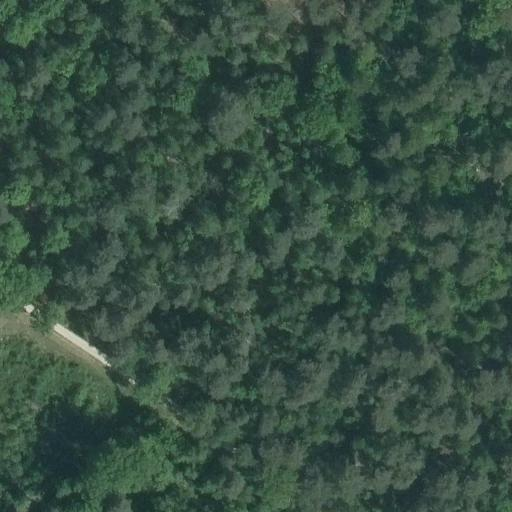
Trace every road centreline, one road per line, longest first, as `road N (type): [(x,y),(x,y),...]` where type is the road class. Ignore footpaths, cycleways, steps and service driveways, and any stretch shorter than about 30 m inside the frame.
road 1 (track): [(295,511),(0,304)]
road 2 (track): [(131,397),(26,511)]
